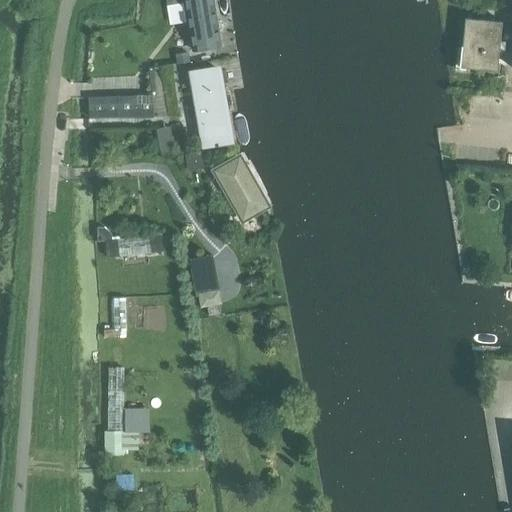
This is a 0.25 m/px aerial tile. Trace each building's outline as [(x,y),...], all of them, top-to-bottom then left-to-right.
[(185,0),(195,54),(226,49),(216,0),(185,0)] [(465,18),(462,47),(457,47),(455,72),(469,73),(469,69),(497,71),(499,49),(504,50),(504,42),(500,41),(501,22),(465,18)] [(189,60),(188,51),(175,53),(177,61),(189,60)] [(189,62),(202,151),(227,147),(214,58),(189,62)] [(153,95),(121,95),(122,117),(154,118),(153,95)] [(173,140),(160,142),(162,154),(175,152),(173,140)] [(208,167),(242,229),(279,208),(245,147),(208,167)] [(186,155),(187,168),(205,166),(203,153),(186,155)] [(104,227),(99,227),(99,240),(112,239),(112,234),(104,227)] [(163,250),(161,235),(105,241),(107,257),(163,250)] [(213,254),(190,259),(196,294),(220,289),(213,254)] [(113,331),(104,331),(104,337),(126,336),(125,297),(112,298),(113,331)] [(124,368),(109,368),(109,408),(124,407),(124,368)] [(106,431),(105,456),(123,457),(124,451),(139,451),(139,432),(124,432),(124,410),(124,407),(109,408),(109,432),(106,431)] [(133,489),(133,476),(117,477),(117,489),(133,489)]
